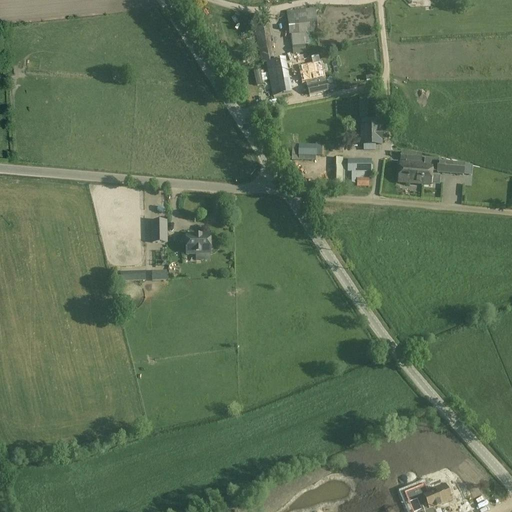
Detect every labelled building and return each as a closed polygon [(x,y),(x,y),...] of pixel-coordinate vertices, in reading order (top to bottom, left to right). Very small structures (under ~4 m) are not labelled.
[(287,12),(289,36),(291,36),(293,54),(306,53),(306,46),(308,45),(307,34),(318,33),(315,9),(287,12)] [(271,54),(267,24),(257,25),(261,56),(271,54)] [(311,58),(313,64),(298,67),(303,85),(310,83),(311,88),(308,88),(310,96),(328,92),(322,62),(321,62),(319,57),(311,58)] [(292,94),(285,60),(266,64),(273,97),(292,94)] [(293,105),(278,108),(280,116),(295,113),(293,105)] [(381,119),(361,119),(361,124),(360,124),(361,146),(383,146),(382,125),(381,125),(381,119)] [(292,156),(299,156),(299,161),(315,161),(315,158),(316,158),(316,157),(322,157),(322,147),(316,147),(287,146),(287,155),(292,155),(292,156)] [(371,161),(342,161),(342,184),(356,184),(356,179),(368,179),(371,179),(371,161)] [(399,184),(430,186),(432,166),(401,163),(399,184)] [(368,179),(356,179),(356,184),(356,188),(368,188),(368,179)] [(153,244),(167,244),(166,222),(152,222),(153,244)] [(211,237),(196,237),(196,235),(186,235),(187,255),(196,255),(196,261),(210,261),(210,253),(211,253),(211,250),(213,248),(213,242),(211,240),(211,237)] [(146,281),(146,272),(121,273),(122,282),(146,281)] [(152,281),(167,281),(167,272),(152,272),(152,281)] [(447,501),(441,486),(425,493),(421,485),(400,494),(404,503),(413,499),(418,511),(432,511),(431,508),(447,501)]
